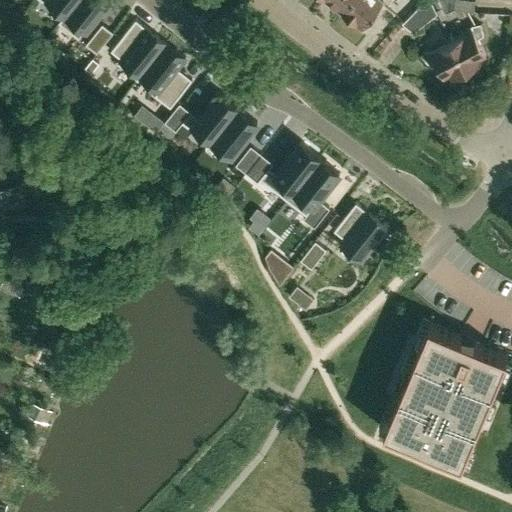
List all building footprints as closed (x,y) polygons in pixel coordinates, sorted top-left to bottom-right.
[(43,0),(63,15),(58,21),(59,21),(75,0),(43,0)] [(75,0),(59,21),(79,37),(107,0),(75,0)] [(328,0),(343,11),(351,0),(328,0)] [(363,26),(377,8),(383,0),(382,0),(351,0),(343,11),(363,26)] [(396,0),(388,10),(402,22),(421,0),(396,0)] [(430,0),(429,0),(405,25),(415,33),(438,15),(430,0)] [(445,0),(447,2),(441,5),(446,13),(455,8),(455,0),(445,0)] [(475,0),(455,0),(455,8),(454,11),(474,12),(475,0)] [(136,17),(111,49),(121,57),(118,62),(137,78),(166,41),(136,17)] [(102,21),(86,43),(97,51),(113,30),(102,21)] [(452,40),(467,69),(482,61),(480,57),(486,53),(478,38),(484,34),(481,22),(472,24),(473,29),(452,40)] [(452,77),(467,69),(452,40),(431,51),(428,48),(421,54),(429,63),(435,60),(444,76),(450,72),(452,77)] [(166,41),(137,78),(138,78),(141,74),(158,88),(155,93),(170,105),(192,78),(178,66),(186,56),(166,41)] [(93,57),(85,66),(91,71),(99,62),(93,57)] [(38,80),(30,69),(16,78),(25,90),(38,80)] [(61,96),(53,83),(52,84),(36,94),(44,106),(59,97),(61,96)] [(180,101),(165,120),(176,129),(182,121),(209,142),(238,105),(218,89),(198,115),(180,101)] [(238,105),(209,142),(210,142),(212,138),(231,153),(257,120),(238,105)] [(153,112),(145,122),(156,130),(164,121),(153,112)] [(262,152),(247,171),(258,180),(260,177),(287,198),(320,155),(301,140),(276,171),(269,165),(273,161),(262,152)] [(251,143),(236,163),(247,171),(262,152),(251,143)] [(320,155),(287,198),(306,213),(303,216),(314,225),(329,206),(319,197),(340,171),(320,155)] [(77,189),(76,180),(52,183),(54,196),(55,199),(78,196),(78,192),(77,189)] [(356,200),(334,228),(345,237),(341,242),(361,258),(387,225),(356,200)] [(254,219),(249,225),(259,233),(263,226),(254,219)] [(315,239),(300,258),(311,267),(327,248),(315,239)] [(287,258),(275,275),(280,283),(294,264),(287,258)] [(4,277),(1,287),(21,293),(24,283),(4,277)] [(310,293),(302,304),(306,308),(314,297),(310,293)] [(385,424),(384,428),(416,442),(419,443),(461,461),(507,353),(471,337),(459,333),(429,320),(385,424)] [(67,327),(60,344),(73,350),(80,332),(67,327)] [(28,415),(43,422),(44,422),(47,424),(53,410),(49,408),(38,404),(33,402),(32,404),(28,415)]
